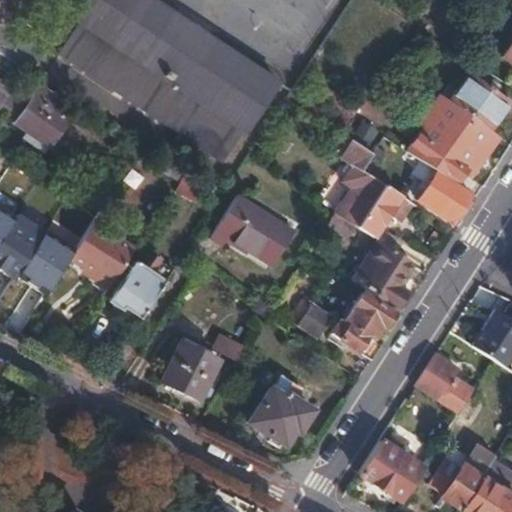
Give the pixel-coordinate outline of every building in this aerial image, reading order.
[(77,25),(59,55),(121,96),(220,160),(238,132),(242,133),(275,85),(145,0),(86,0),(72,21),(77,25)] [(511,37),(500,56),(511,63),(511,37)] [(448,82),(438,94),(489,130),(510,103),(468,72),(457,88),(448,82)] [(0,79),(0,109),(14,90),(0,79)] [(30,101),(14,90),(0,109),(0,112),(50,148),(71,116),(54,104),(51,107),(46,103),(48,99),(37,92),(30,101)] [(422,125),(404,151),(434,170),(447,178),(481,130),(436,98),(420,119),(422,125)] [(494,140),(481,130),(447,178),(455,183),(462,173),(467,176),(494,140)] [(332,211),(333,212),(372,236),(391,206),(398,211),(403,204),(410,209),(413,205),(361,170),(373,153),(344,134),(337,147),(344,152),(341,157),(350,163),(340,180),(362,194),(353,207),(340,200),(332,211)] [(186,164),(171,187),(194,203),(209,179),(186,164)] [(447,178),(434,170),(416,198),(451,221),(470,193),(455,183),(447,178)] [(235,194),(208,239),(220,247),(226,236),(269,264),(291,231),(235,194)] [(90,221),(68,258),(95,275),(92,280),(106,289),(133,247),(90,221)] [(0,251),(0,290),(19,302),(36,275),(18,263),(28,246),(22,241),(29,230),(23,226),(4,254),(0,251)] [(412,264),(379,241),(353,281),(394,308),(406,290),(399,286),(412,264)] [(121,308),(138,319),(164,281),(172,268),(146,251),(138,264),(133,260),(104,301),(119,311),(121,308)] [(477,288),(471,297),(478,301),(484,292),(477,288)] [(330,333),(370,360),(379,345),(370,340),(379,326),(382,327),(391,313),(362,293),(360,294),(342,322),(338,319),(330,333)] [(494,308),(470,346),(503,367),(511,352),(511,300),(502,313),(494,308)] [(309,303),(295,324),(315,337),(330,316),(309,303)] [(219,332),(209,346),(225,357),(235,342),(219,332)] [(178,342),(159,382),(197,399),(201,391),(210,395),(220,372),(214,368),(217,361),(197,352),(200,345),(186,339),(184,344),(178,342)] [(433,355),(413,386),(456,414),(471,390),(449,376),(454,368),(433,355)] [(281,376),(272,391),(283,397),(286,393),(295,400),(302,390),(281,376)] [(267,388),(246,422),(267,435),(265,440),(277,448),(279,444),(283,446),(293,432),(297,433),(312,410),(295,400),(286,393),(283,397),(272,391),(267,388)] [(378,440),(357,475),(400,503),(421,469),(393,451),(398,443),(389,437),(384,444),(378,440)] [(439,498),(459,511),(490,463),(470,450),(439,498)] [(511,477),(490,463),(459,511),(461,511),(501,511),(511,495),(511,477)]
